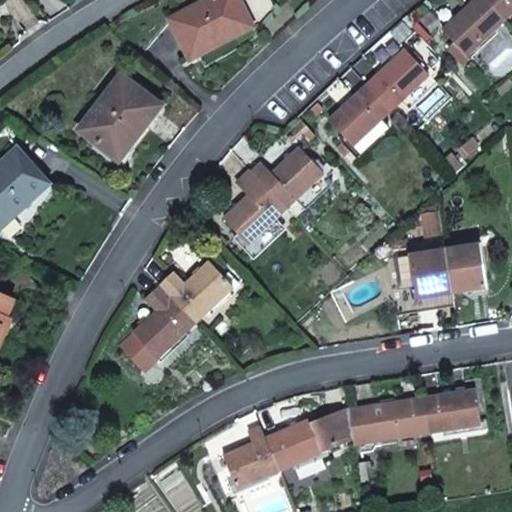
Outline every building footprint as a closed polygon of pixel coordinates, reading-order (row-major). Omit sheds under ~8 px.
[(233,32),(251,23),(238,0),(209,0),(171,20),(191,59),(235,36),(233,32)] [(455,44),(448,51),(460,63),(494,32),(505,22),(484,0),(477,0),(443,32),(455,44)] [(511,0),(484,0),(505,22),(511,15),(511,0)] [(251,23),(233,32),(235,36),(253,27),(251,23)] [(496,35),(494,32),(460,63),(464,67),(496,35)] [(406,51),(368,86),(392,111),(397,106),(430,76),(428,74),(440,63),(419,40),(407,52),(406,51)] [(127,152),(161,107),(121,76),(80,131),(101,147),(108,137),(127,152)] [(430,76),(397,106),(407,117),(404,121),(418,136),(455,100),(441,86),(440,87),(430,76)] [(340,140),(350,151),(381,121),(392,111),(368,86),(330,122),(344,136),(340,140)] [(381,121),(350,151),(358,160),(390,130),(381,121)] [(303,124),(292,133),(299,140),(309,130),(303,124)] [(101,147),(120,161),(127,152),(108,137),(101,147)] [(0,231),(52,185),(18,147),(0,163),(0,231)] [(274,176),(264,185),(287,210),(325,175),(331,169),(326,163),(324,165),(318,160),(315,164),(301,149),(274,176)] [(252,173),(264,185),(274,176),(262,163),(252,173)] [(235,240),(244,250),(248,246),(287,210),(264,185),(252,173),(238,186),(247,195),(250,192),(253,195),(250,198),(226,222),(240,236),(235,240)] [(438,213),(423,215),(426,237),(440,236),(438,213)] [(481,247),(446,252),(451,285),(467,282),(469,291),(488,288),(481,247)] [(446,252),(393,259),(399,301),(436,296),(435,287),(451,285),(446,252)] [(174,274),(161,286),(196,324),(238,284),(229,274),(224,279),(210,263),(187,286),(174,274)] [(451,285),(452,294),(469,291),(467,282),(451,285)] [(435,287),(436,296),(452,294),(451,285),(435,287)] [(158,312),(135,335),(158,360),(196,324),(161,286),(146,300),(152,306),(156,302),(162,308),(158,312)] [(0,334),(7,318),(14,302),(0,295),(0,334)] [(156,302),(152,306),(158,312),(162,308),(156,302)] [(0,334),(0,353),(14,321),(7,318),(0,334)] [(482,425),(477,393),(426,400),(431,433),(482,425)] [(374,407),(379,442),(431,433),(426,400),(374,407)] [(349,411),(354,439),(355,445),(379,442),(374,407),(349,411)] [(310,422),(267,440),(280,471),(323,453),(322,451),(354,439),(349,411),(330,419),(326,425),(313,430),(310,422)] [(253,445),(224,458),(237,489),(280,471),(267,440),(262,429),(249,434),(253,445)] [(371,462),(358,464),(362,490),(375,488),(371,462)]
